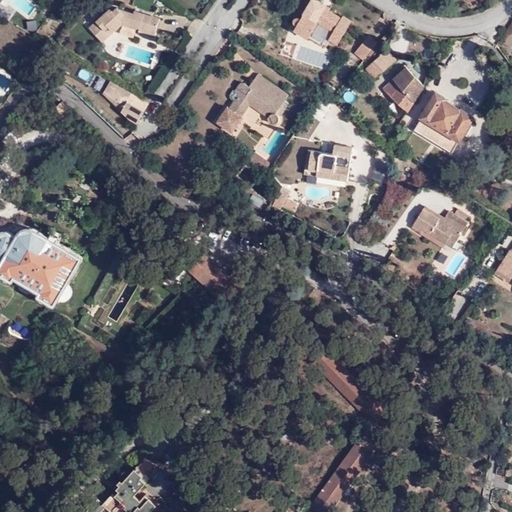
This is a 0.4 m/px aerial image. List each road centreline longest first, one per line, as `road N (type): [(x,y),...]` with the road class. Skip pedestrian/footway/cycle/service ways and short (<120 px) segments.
road 1 (unclassified): [(511,372),(307,238),(185,204),(57,87),(23,90),(0,119)]
road 2 (residential): [(511,379),(483,511)]
